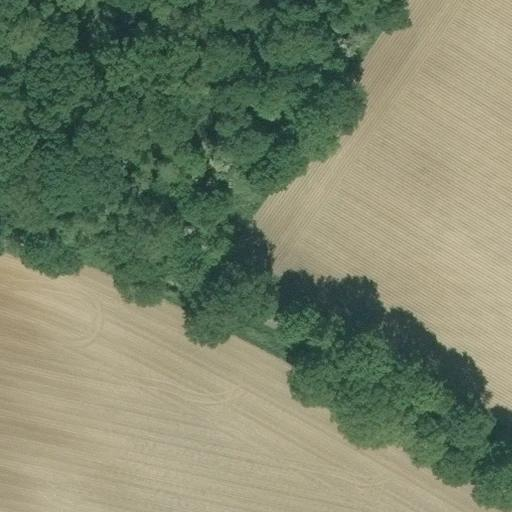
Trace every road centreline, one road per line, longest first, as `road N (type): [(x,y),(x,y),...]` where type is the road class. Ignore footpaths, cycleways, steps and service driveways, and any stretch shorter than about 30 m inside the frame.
road 1 (track): [(0,203),(36,210),(256,300),(511,436)]
road 2 (track): [(0,111),(81,0)]
